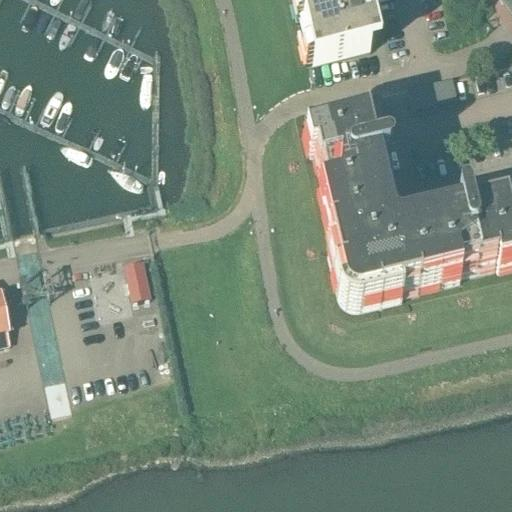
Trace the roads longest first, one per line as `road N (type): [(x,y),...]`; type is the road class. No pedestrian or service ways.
road 1 (unclassified): [(49,264),(216,233),(255,188),(253,159),(274,121),(383,81)]
road 2 (residential): [(398,146),(413,211),(511,187)]
road 3 (unclassified): [(383,81),(471,58),(511,33)]
